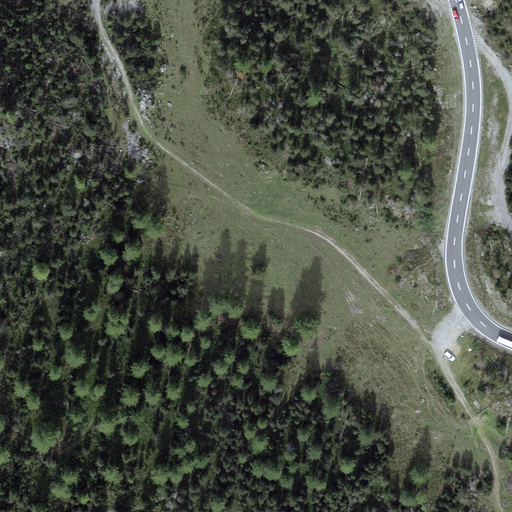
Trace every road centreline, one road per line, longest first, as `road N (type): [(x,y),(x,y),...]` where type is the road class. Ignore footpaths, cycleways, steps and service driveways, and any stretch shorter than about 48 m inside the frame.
road 1 (primary): [(456,0),(474,100),(454,267),(476,318),(511,340)]
road 2 (track): [(511,227),(500,187),(511,109)]
